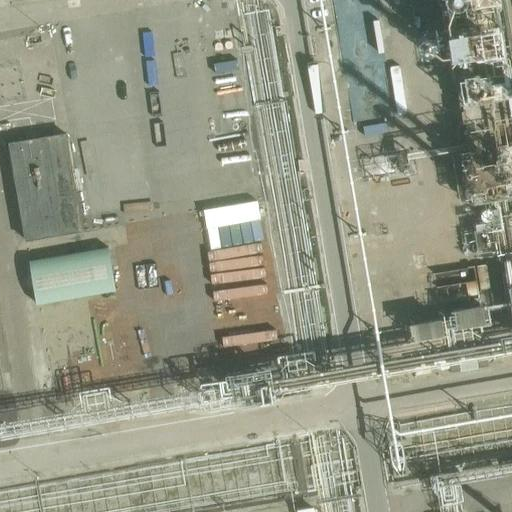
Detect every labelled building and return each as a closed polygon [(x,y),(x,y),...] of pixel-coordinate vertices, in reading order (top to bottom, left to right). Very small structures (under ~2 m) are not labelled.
[(402,104),(384,0),(330,0),(350,113),(402,104)] [(511,205),(511,92),(496,0),(439,0),(475,211),(511,205)] [(68,119),(91,115),(86,79),(62,83),(68,119)] [(127,199),(203,187),(186,79),(126,88),(131,122),(116,124),(127,199)] [(67,132),(10,143),(26,240),(84,230),(67,132)] [(107,132),(82,135),(89,205),(114,202),(107,132)] [(220,146),(222,169),(246,166),(244,144),(220,146)] [(109,246),(31,261),(37,303),(116,291),(109,246)] [(511,314),(511,257),(511,258),(511,264),(511,269),(501,272),(508,315),(511,314)] [(262,511),(317,511),(316,503),(262,511)]
